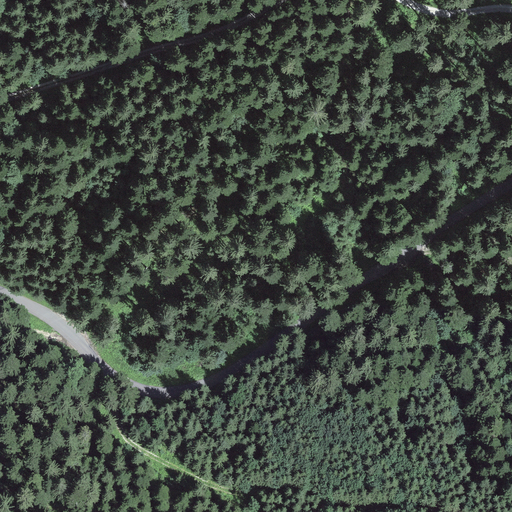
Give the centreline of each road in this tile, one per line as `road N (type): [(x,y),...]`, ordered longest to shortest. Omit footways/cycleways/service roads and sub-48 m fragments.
road 1 (unclassified): [(0,291),(33,304),(114,378),(167,391),(209,381),(265,347),(511,180)]
road 2 (track): [(114,378),(107,395),(114,423),(173,478),(432,511)]
road 3 (track): [(280,0),(222,31),(0,102)]
